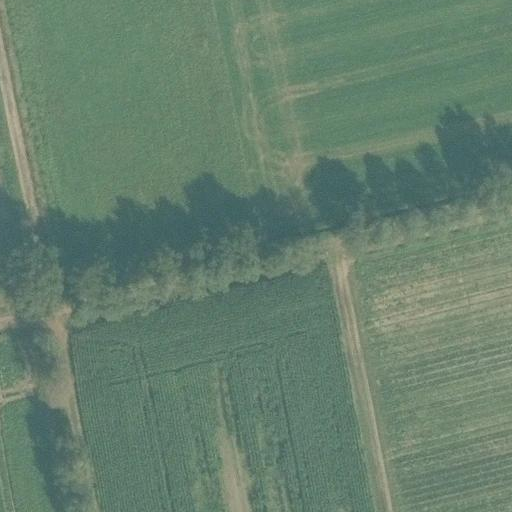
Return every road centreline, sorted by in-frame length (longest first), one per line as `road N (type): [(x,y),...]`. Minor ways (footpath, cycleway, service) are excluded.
road 1 (track): [(0,323),(511,197)]
road 2 (track): [(0,48),(86,511)]
